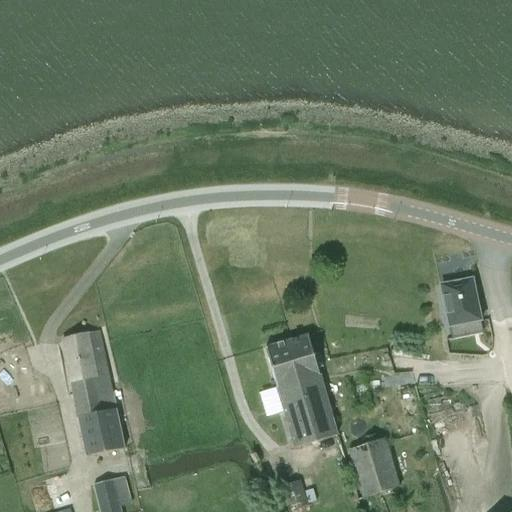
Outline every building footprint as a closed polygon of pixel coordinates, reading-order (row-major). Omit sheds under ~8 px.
[(465,278),(440,282),(448,323),(480,318),(472,277),(465,278)] [(86,455),(125,449),(99,332),(62,340),(86,455)] [(309,335),(291,341),(319,441),(338,436),(309,335)] [(291,341),(266,348),(295,448),(319,441),(291,341)] [(362,498),(401,487),(385,438),(348,450),(362,498)] [(121,511),(114,480),(93,485),(100,511),(121,511)] [(287,507),(307,502),(301,482),(281,487),(287,507)]
